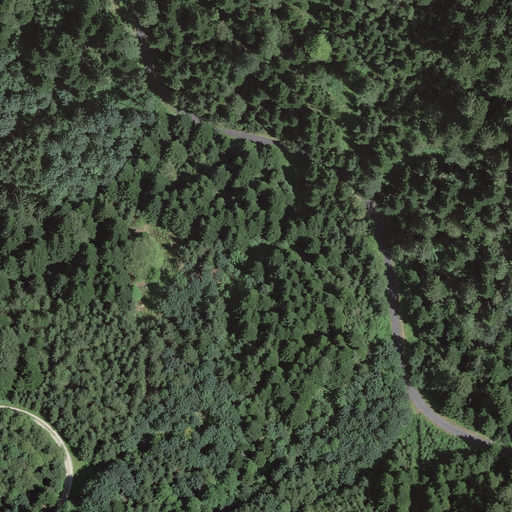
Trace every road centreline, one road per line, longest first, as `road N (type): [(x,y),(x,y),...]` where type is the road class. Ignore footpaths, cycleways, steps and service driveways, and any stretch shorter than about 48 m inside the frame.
road 1 (unclassified): [(511,452),(465,433),(419,400),(399,347),(380,224),(358,184),(326,159),(181,111),(156,81),(137,0)]
road 2 (track): [(57,511),(71,473),(68,454),(34,415),(0,407)]
